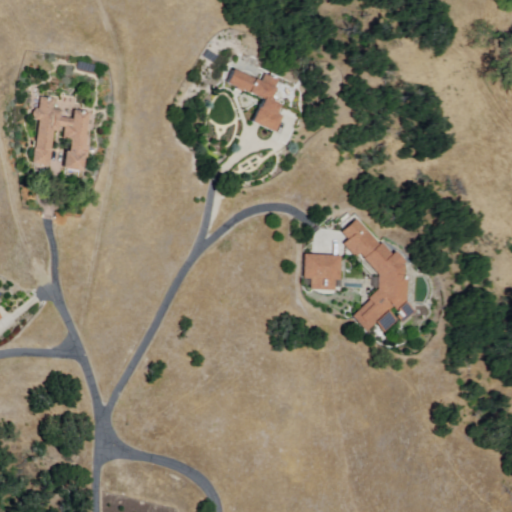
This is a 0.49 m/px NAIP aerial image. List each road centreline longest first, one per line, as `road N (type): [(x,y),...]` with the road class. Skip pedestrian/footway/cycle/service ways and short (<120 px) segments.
road 1 (residential): [(48,287),(91,377),(107,445),(191,471),(215,499),(214,511)]
road 2 (residential): [(101,420),(204,246)]
road 3 (track): [(0,146),(30,256),(48,287)]
